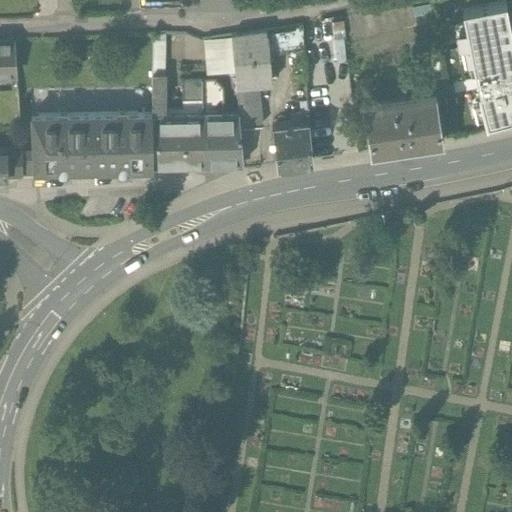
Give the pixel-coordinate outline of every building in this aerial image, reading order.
[(511,40),(505,3),(462,10),(475,80),(476,80),(479,92),(477,92),(486,125),(511,118),(511,40)] [(302,23),(231,34),(238,111),(239,128),(262,126),(258,84),(277,83),(274,50),(303,48),(302,23)] [(164,31),(152,31),(151,68),(151,72),(164,72),(164,31)] [(14,40),(0,40),(0,73),(16,74),(14,40)] [(151,68),(28,70),(28,92),(31,92),(31,116),(91,115),(151,113),(151,72),(151,68)] [(164,72),(151,72),(151,113),(163,113),(164,72)] [(181,100),(181,113),(163,113),(151,113),(152,166),(242,161),(239,128),(238,111),(223,112),(223,87),(215,79),(182,79),(182,100),(181,100)] [(451,82),(452,93),(476,90),(475,80),(451,82)] [(436,95),(363,106),(370,153),(443,143),(436,95)] [(151,113),(91,115),(92,167),(104,166),(104,168),(140,168),(140,166),(152,166),(151,113)] [(31,116),(33,168),(44,168),(44,170),(81,169),(81,167),(92,167),(91,115),(31,116)] [(309,122),(272,126),(275,165),(312,161),(309,122)] [(0,175),(22,174),(21,147),(0,148),(0,175)]
